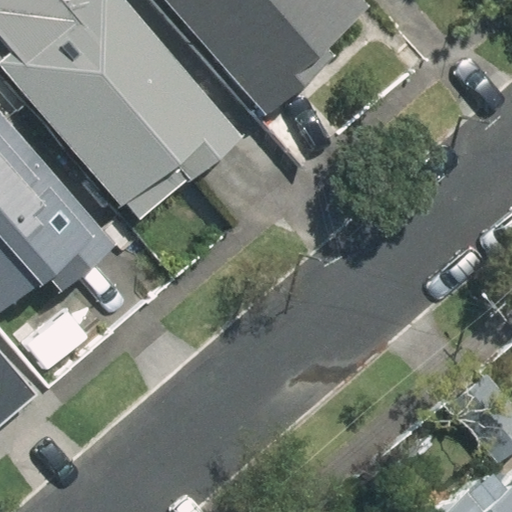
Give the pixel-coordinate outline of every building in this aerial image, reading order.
[(218,133),(105,0),(0,0),(0,87),(113,221),(218,133)] [(143,0),(292,169),(331,135),(285,82),(315,56),(306,45),(347,9),(339,0),(143,0)] [(0,331),(41,296),(95,249),(0,140),(0,331)] [(76,334),(51,307),(11,344),(37,371),(76,334)] [(511,414),(477,374),(440,406),(485,458),(511,434),(511,414)] [(484,478),(472,465),(420,511),(511,511),(511,467),(505,459),(484,478)]
